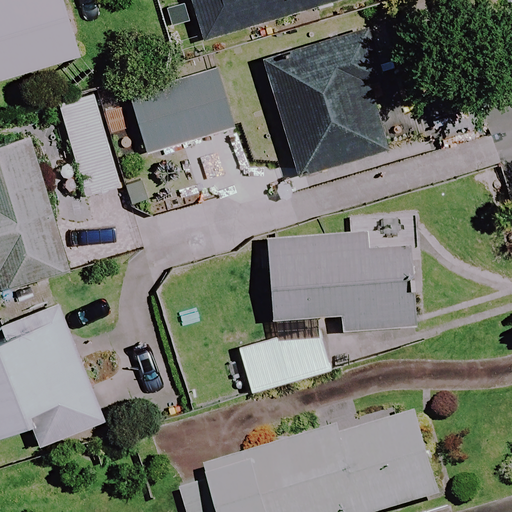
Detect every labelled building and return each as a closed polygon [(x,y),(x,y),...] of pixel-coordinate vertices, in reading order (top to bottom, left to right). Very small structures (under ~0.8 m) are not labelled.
[(0,0),(0,79),(73,57),(55,0),(0,0)] [(340,0),(182,0),(195,42),(340,0)] [(254,59),(257,71),(232,78),(248,139),(273,132),(286,179),(384,153),(365,81),(375,78),(362,31),(254,59)] [(229,128),(211,70),(122,97),(140,155),(229,128)] [(113,188),(89,96),(53,106),(77,198),(113,188)] [(50,228),(24,137),(0,144),(0,290),(63,272),(50,228)] [(364,249),(363,233),(255,241),(261,321),(333,315),(335,332),(407,327),(401,246),(364,249)] [(0,460),(96,417),(43,300),(0,319),(0,460)] [(317,327),(231,351),(242,392),(328,369),(317,327)] [(335,430),(196,472),(170,479),(179,511),(385,511),(434,498),(410,417),(338,438),(335,430)]
